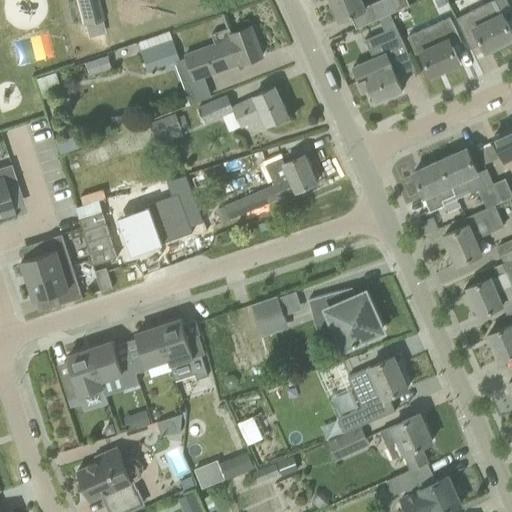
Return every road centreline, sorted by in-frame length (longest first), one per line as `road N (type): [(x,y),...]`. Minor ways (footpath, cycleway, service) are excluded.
road 1 (residential): [(14,339),(382,213)]
road 2 (residential): [(511,501),(382,213)]
road 3 (residential): [(359,155),(292,0)]
road 4 (residential): [(359,155),(511,86)]
road 5 (residential): [(52,511),(0,368)]
